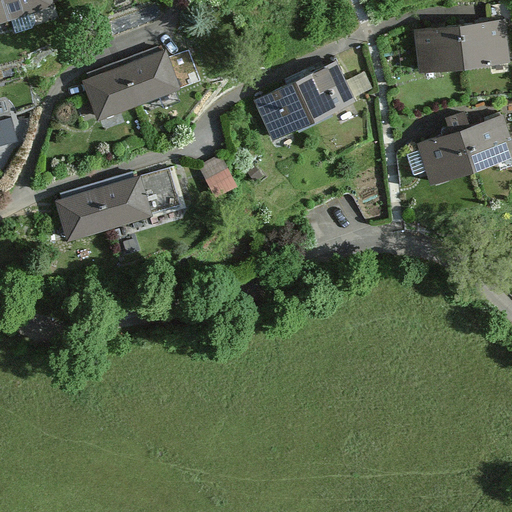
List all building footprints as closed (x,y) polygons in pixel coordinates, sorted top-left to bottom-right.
[(59,0),(0,0),(0,30),(63,12),(59,0)] [(415,27),(417,69),(506,64),(504,22),(415,27)] [(173,51),(90,80),(107,129),(191,99),(173,51)] [(337,66),(252,100),(267,137),(352,103),(337,66)] [(511,140),(502,112),(412,142),(426,186),(511,156),(511,140)] [(228,149),(204,160),(219,192),(243,181),(228,149)] [(71,242),(157,218),(147,180),(60,204),(71,242)]
